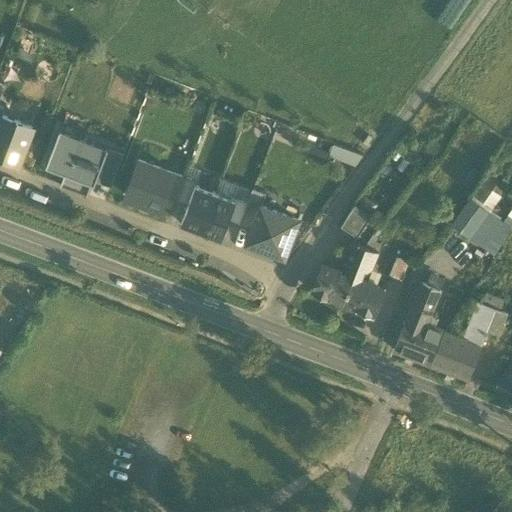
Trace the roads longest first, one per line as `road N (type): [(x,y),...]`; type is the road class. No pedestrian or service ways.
road 1 (unclassified): [(488,0),(288,281)]
road 2 (unclassified): [(0,169),(288,281)]
road 3 (secondary): [(254,329),(511,426)]
road 4 (secondary): [(0,231),(254,329)]
